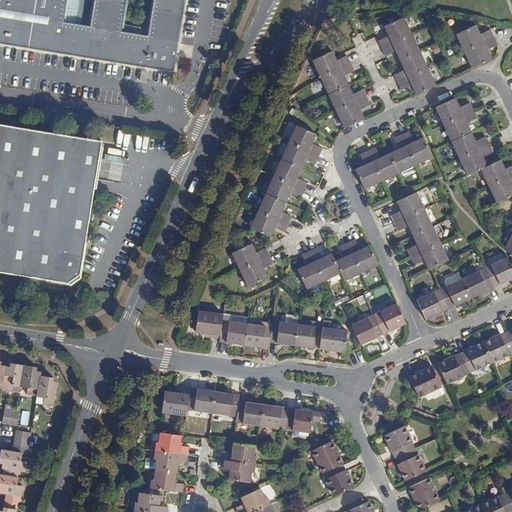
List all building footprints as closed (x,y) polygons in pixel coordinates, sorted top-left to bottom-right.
[(0,0),(0,42),(159,69),(160,64),(164,64),(164,66),(165,68),(166,69),(169,69),(172,68),(173,66),(173,65),(172,62),(171,61),(170,61),(169,61),(170,56),(176,57),(184,0),(0,0)] [(378,41),(382,48),(412,34),(404,17),(384,27),(389,36),(378,41)] [(456,34),(464,51),(494,37),(490,29),(480,34),(476,25),(456,34)] [(412,34),(382,48),(386,56),(396,51),(400,61),(420,51),(412,34)] [(464,51),(472,68),(492,59),(487,50),(498,45),(494,37),(464,51)] [(312,60),(320,77),(350,63),(347,56),(337,60),(332,51),(312,60)] [(420,51),(400,61),(405,70),(394,74),(395,76),(398,82),(428,68),(420,51)] [(320,77),(328,94),(348,85),(344,76),(354,71),(350,63),(320,77)] [(412,85),(416,94),(436,85),(428,68),(398,82),(402,90),(412,85)] [(328,94),(336,111),(366,97),(363,91),(363,89),(353,94),(348,85),(328,94)] [(336,111),(345,128),(364,119),(360,109),(370,105),(366,97),(336,111)] [(444,124),(474,110),(470,103),(460,107),(455,98),(436,108),(444,124)] [(452,141),(471,132),(467,123),(477,118),(474,110),(444,124),(452,141)] [(102,141),(0,124),(0,272),(67,283),(80,274),(102,141)] [(289,142),(319,156),(322,148),(312,143),(316,134),(297,125),(289,142)] [(416,165),(433,157),(423,137),(414,142),(409,132),(402,135),(416,165)] [(460,158),(489,144),(486,136),(476,141),(471,132),(452,141),(460,158)] [(389,153),(399,173),(416,165),(402,135),(394,139),(399,149),(389,153)] [(281,160),(301,168),(305,159),(315,164),(319,156),(289,142),(281,160)] [(468,175),(481,169),(487,166),(483,157),(493,152),(489,144),(460,158),(468,175)] [(368,151),(382,181),(399,173),(389,153),(380,158),(375,147),(368,151)] [(355,169),(365,189),(382,181),(368,151),(360,155),(365,165),(355,169)] [(273,177),(304,190),(307,182),(297,178),(301,168),(281,160),(273,177)] [(489,186),(511,175),(511,165),(505,169),(501,160),(487,166),(481,169),(489,186)] [(497,203),(511,195),(511,175),(489,186),(497,203)] [(266,194),(286,203),(290,193),(300,198),(304,190),(273,177),(266,194)] [(391,216),(395,223),(425,209),(417,192),(397,202),(401,211),(391,216)] [(266,194),(258,211),(288,224),(291,218),(292,217),(281,212),(286,203),(266,194)] [(408,226),(413,236),(433,226),(425,209),(395,223),(398,231),(408,226)] [(288,224),(258,211),(250,228),(270,237),(275,228),(285,232),(288,224)] [(407,249),(411,257),(441,243),(433,226),(413,236),(417,244),(407,249)] [(361,273),(378,265),(369,245),(360,249),(355,239),(347,243),(361,273)] [(232,252),(240,270),(270,256),(266,248),(256,253),(252,243),(232,252)] [(344,281),(361,273),(347,243),(340,246),(344,256),(335,261),(341,273),(344,281)] [(429,269),(430,269),(449,260),(441,243),(411,257),(414,265),(424,260),(429,269)] [(324,281),(341,273),(335,261),(331,253),(322,257),(317,247),(310,251),(324,281)] [(307,289),(324,281),(310,251),(302,255),(307,265),(298,269),(307,289)] [(270,256),(240,270),(248,287),(267,278),(263,268),(273,263),(270,256)] [(485,268),(494,288),(511,279),(511,267),(507,257),(485,268)] [(462,278),(471,298),(494,288),(485,268),(462,278)] [(440,289),(449,309),(471,298),(462,278),(440,289)] [(417,300),(426,319),(427,319),(440,313),(441,312),(449,309),(440,289),(417,300)] [(383,334),(406,323),(397,304),(374,314),(383,334)] [(205,333),(221,335),(222,321),(223,315),(198,312),(196,331),(205,333)] [(351,325),(361,345),(383,334),(374,314),(351,325)] [(220,339),(220,342),(244,345),(247,324),(222,321),(221,335),(220,339)] [(247,324),(244,345),(268,348),(269,348),(270,342),(272,324),(248,321),(247,324)] [(271,342),(295,345),(298,324),(273,321),(272,324),(270,342),(271,342)] [(298,324),(295,345),(320,349),(322,328),(298,324)] [(322,328),(320,349),(344,352),(347,331),(322,328)] [(483,343),(492,362),(511,352),(511,345),(506,332),(483,343)] [(460,353),(470,373),(492,362),(483,343),(460,353)] [(438,364),(447,383),(470,373),(460,353),(438,364)] [(20,386),(24,365),(11,363),(10,367),(5,366),(1,390),(12,391),(13,385),(20,386)] [(40,375),(41,372),(36,371),(37,367),(24,365),(20,386),(28,387),(27,394),(37,396),(40,375)] [(442,386),(432,366),(409,377),(419,397),(442,386)] [(37,396),(45,398),(44,404),(53,405),(57,382),(53,381),(53,377),(40,375),(37,396)] [(212,412),(215,392),(190,388),(189,394),(187,409),(212,412)] [(187,415),(187,409),(189,394),(165,391),(162,412),(187,415)] [(237,416),(239,401),(240,395),(215,392),(212,412),(237,416)] [(236,423),(261,426),(264,405),(239,401),(237,416),(236,423)] [(261,426),(286,429),(288,408),(264,405),(261,426)] [(2,423),(10,424),(12,409),(5,408),(2,423)] [(286,429),(310,433),(312,420),(313,412),(288,408),(286,429)] [(10,424),(17,425),(19,411),(16,410),(12,409),(10,424)] [(313,412),(312,420),(328,423),(329,414),(313,412)] [(404,426),(384,435),(385,436),(392,452),(395,457),(395,458),(415,449),(404,426)] [(15,438),(30,440),(31,433),(17,430),(15,438)] [(182,435),(160,433),(159,443),(156,442),(155,451),(188,455),(189,447),(180,446),(182,435)] [(14,444),(29,447),(30,440),(15,438),(14,444)] [(323,473),(343,464),(332,441),(312,450),(323,473)] [(222,460),(255,464),(256,456),(254,456),(255,446),(233,443),(232,453),(223,451),(222,460)] [(13,452),(22,453),(28,454),(29,447),(14,444),(13,452)] [(415,449),(395,458),(406,480),(425,471),(415,449)] [(2,475),(17,477),(18,471),(25,472),(27,461),(20,460),(22,453),(13,452),(1,450),(0,457),(0,462),(2,463),(2,468),(3,468),(2,475)] [(188,455),(155,451),(154,459),(156,460),(155,470),(177,473),(178,463),(187,464),(188,455)] [(254,473),(255,464),(222,460),(221,468),(230,469),(228,480),(250,482),(251,472),(254,473)] [(353,486),(343,464),(323,473),(333,495),(334,495),(353,486)] [(177,473),(155,470),(154,480),(151,480),(150,488),(183,492),(184,484),(175,483),(177,473)] [(5,500),(20,503),(21,496),(23,486),(17,485),(18,477),(17,477),(2,475),(0,474),(0,492),(6,494),(5,500)] [(409,487),(420,510),(439,501),(428,478),(409,487)] [(265,497),(261,488),(241,498),(244,504),(245,507),(237,510),(238,511),(254,511),(271,504),(267,496),(265,497)] [(135,503),(134,511),(141,511),(167,511),(168,508),(168,507),(159,506),(161,496),(139,493),(138,503),(135,503)] [(484,511),(511,511),(511,510),(504,494),(481,504),(484,511)] [(19,507),(20,503),(5,500),(4,507),(3,511),(0,510),(0,511),(16,511),(16,510),(19,510),(19,507)] [(373,511),(369,501),(349,510),(349,511),(373,511)]
